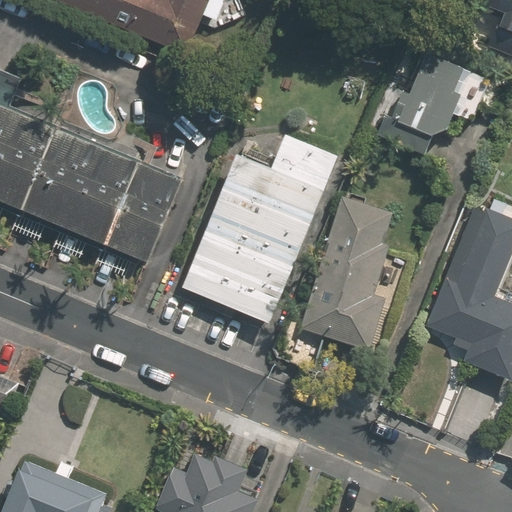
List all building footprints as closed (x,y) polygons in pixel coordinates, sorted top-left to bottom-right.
[(14,0),(122,46),(128,32),(51,0),(14,0)] [(56,0),(186,53),(208,0),(56,0)] [(511,0),(508,0),(497,27),(511,33),(511,0)] [(468,69),(434,55),(417,95),(408,91),(396,119),(389,116),(382,135),(421,151),(430,130),(449,138),(467,95),(459,92),(468,69)] [(0,198),(152,262),(187,180),(11,106),(23,79),(0,69),(0,198)] [(188,287),(276,324),(345,157),(293,135),(278,169),(244,154),(188,287)] [(346,196),(305,329),(376,351),(391,299),(378,295),(393,245),(388,244),(397,213),(346,196)] [(468,360),(511,378),(511,300),(500,296),(511,267),(511,216),(491,208),(471,254),(461,249),(428,327),(459,340),(457,345),(471,351),(468,360)] [(0,420),(11,395),(0,390),(0,420)] [(257,511),(262,501),(243,493),(253,470),(221,457),(219,462),(201,454),(189,480),(171,473),(157,507),(167,511),(257,511)] [(107,511),(115,495),(32,461),(28,470),(11,511),(107,511)]
